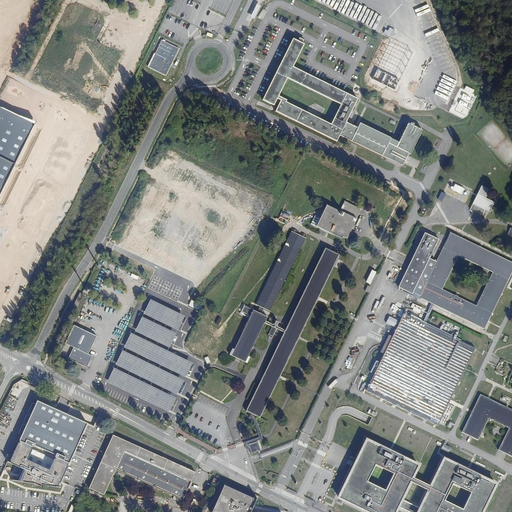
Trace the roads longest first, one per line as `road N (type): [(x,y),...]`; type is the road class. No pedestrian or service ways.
road 1 (unclassified): [(274,496),(424,190)]
road 2 (unclassified): [(28,364),(166,100),(195,73)]
road 3 (unclassified): [(206,79),(208,88),(424,190)]
road 4 (tertiary): [(274,496),(106,407)]
